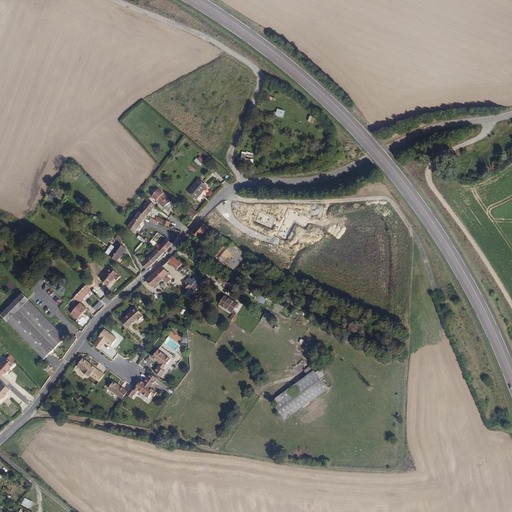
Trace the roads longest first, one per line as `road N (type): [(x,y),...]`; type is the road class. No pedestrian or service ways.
road 1 (track): [(29,412),(308,468),(402,471),(409,225)]
road 2 (primary): [(511,377),(455,260),(387,165),(290,67),(196,0)]
road 3 (track): [(120,0),(267,75),(235,162),(247,183)]
road 4 (unclassified): [(247,183),(316,179),(433,128),(511,114)]
road 5 (track): [(511,305),(427,174),(434,161),(485,132),(487,119)]
road 6 (residential): [(79,342),(216,199),(247,183)]
road 7 (track): [(225,192),(263,202),(381,198),(409,225)]
road 8 (residential): [(0,439),(79,342)]
